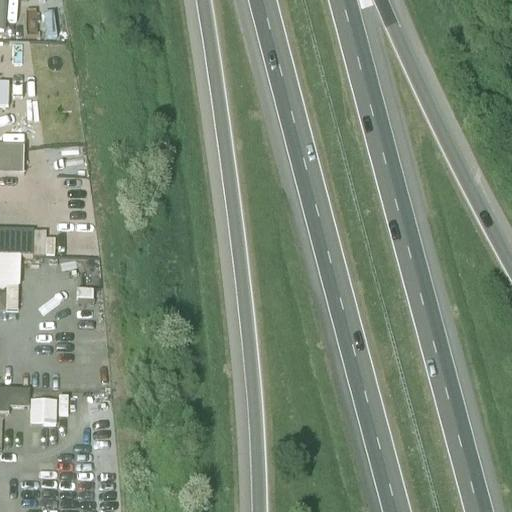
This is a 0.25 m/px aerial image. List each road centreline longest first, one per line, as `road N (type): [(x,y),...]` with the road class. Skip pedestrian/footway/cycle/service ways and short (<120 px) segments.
road 1 (motorway): [(257,0),(396,511)]
road 2 (motorway): [(476,511),(341,0)]
road 3 (motorway): [(197,0),(247,354),(254,511)]
road 4 (motorway): [(511,248),(378,0)]
